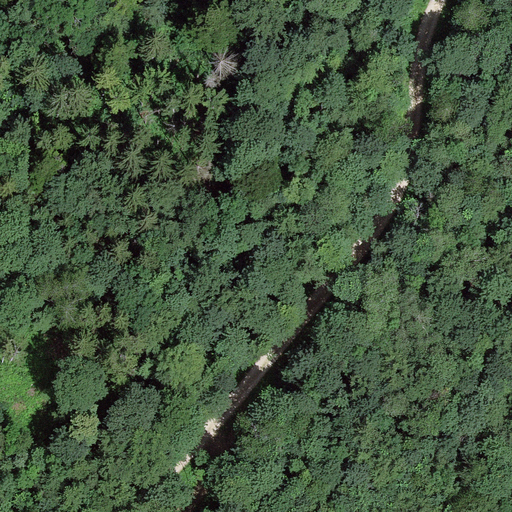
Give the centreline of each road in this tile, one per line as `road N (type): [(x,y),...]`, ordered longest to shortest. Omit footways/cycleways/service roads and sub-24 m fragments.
road 1 (track): [(120,511),(235,398),(393,194),(418,19),(433,0)]
road 2 (track): [(181,511),(219,461),(235,398)]
